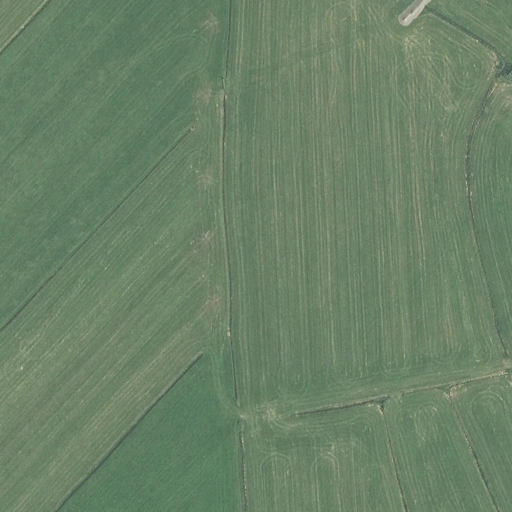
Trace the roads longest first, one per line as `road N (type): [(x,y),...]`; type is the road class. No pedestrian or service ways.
road 1 (track): [(241,79),(253,415),(226,417),(137,511)]
road 2 (track): [(159,138),(224,84),(408,14),(423,0)]
